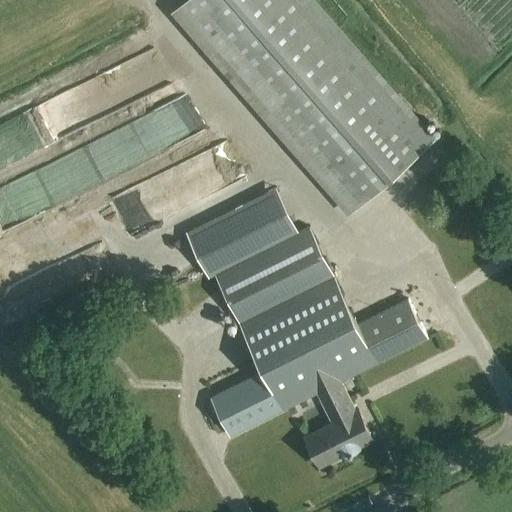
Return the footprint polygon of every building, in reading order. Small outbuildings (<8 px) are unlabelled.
[(348,211),(434,136),(314,0),(184,0),(173,10),(348,211)] [(138,93),(142,104),(169,95),(165,84),(138,93)] [(208,271),(214,269),(300,229),(280,187),(189,229),(208,271)] [(216,273),(265,370),(284,408),(316,392),(330,420),(331,421),(305,434),(320,463),(373,437),(360,409),(356,411),(341,379),(361,370),(427,336),(408,298),(357,323),(309,225),(300,229),(215,271),(216,273)] [(95,339),(80,349),(92,366),(106,357),(95,339)] [(232,434),(284,408),(265,370),(212,396),(232,434)]
